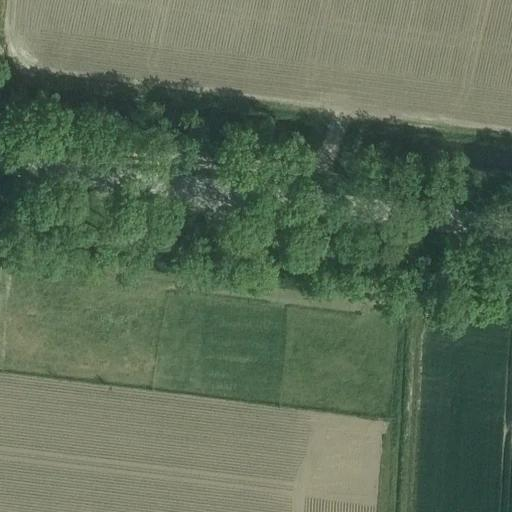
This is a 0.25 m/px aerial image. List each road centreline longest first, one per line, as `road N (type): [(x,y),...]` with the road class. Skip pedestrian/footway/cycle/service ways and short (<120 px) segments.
road 1 (secondary): [(511,228),(0,164)]
road 2 (track): [(187,188),(221,216),(316,250),(477,271),(472,313),(511,318)]
road 3 (track): [(58,172),(121,159),(309,172),(323,161),(345,104)]
road 4 (track): [(472,313),(418,306),(408,511)]
